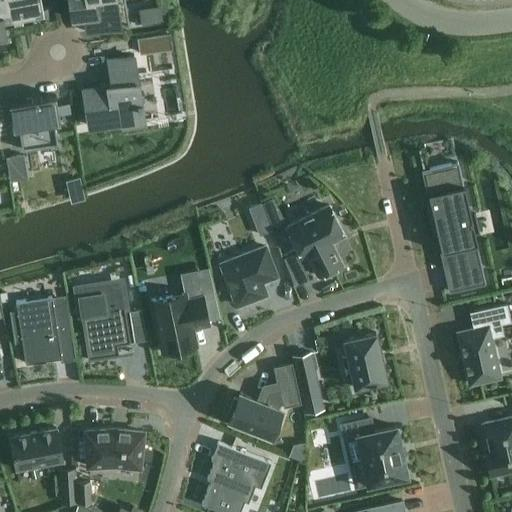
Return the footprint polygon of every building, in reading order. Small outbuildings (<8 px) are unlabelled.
[(0,0),(0,41),(6,41),(4,23),(43,17),(40,0),(0,0)] [(86,32),(119,26),(115,0),(69,0),(72,18),(84,16),(86,32)] [(141,23),(161,19),(159,6),(139,9),(141,23)] [(102,35),(80,39),(82,50),(104,46),(102,35)] [(144,120),(133,55),(108,59),(112,85),(82,90),(88,125),(104,123),(103,117),(120,114),(121,124),(144,120)] [(59,120),(55,95),(8,103),(12,127),(18,126),(22,149),(57,143),(53,121),(59,120)] [(466,244),(461,225),(458,213),(468,211),(457,162),(424,169),(420,149),(418,149),(422,169),(435,225),(444,264),(463,260),(469,285),(448,290),(448,291),(469,287),(484,283),(475,242),(466,244)] [(21,155),(5,158),(9,183),(25,180),(21,155)] [(82,188),(68,191),(71,202),(85,199),(82,188)] [(272,197),(262,202),(271,226),(283,220),(272,197)] [(341,264),(330,242),(344,235),(329,205),(286,227),(301,256),(307,253),(318,276),(341,264)] [(265,217),(254,221),(255,225),(259,235),(270,230),(268,225),(265,217)] [(265,246),(220,263),(236,305),(266,294),(261,282),(276,276),(265,246)] [(296,261),(285,265),(292,284),(303,279),(296,261)] [(183,293),(151,299),(162,352),(196,345),(192,327),(208,324),(208,319),(220,317),(211,279),(200,281),(201,289),(183,293)] [(86,357),(87,360),(90,359),(90,358),(112,355),(118,354),(117,344),(128,342),(130,342),(121,289),(120,289),(120,290),(102,292),(101,286),(77,290),(81,315),(87,357),(86,357)] [(71,335),(66,301),(52,303),(51,296),(25,300),(15,301),(15,303),(16,303),(17,309),(10,310),(9,310),(14,343),(15,342),(22,341),(25,363),(35,361),(35,362),(45,360),(61,357),(57,337),(71,335)] [(473,328),(458,332),(469,383),(499,376),(490,336),(502,333),(500,324),(510,321),(506,303),(469,311),(473,328)] [(140,309),(129,310),(133,342),(147,340),(140,309)] [(386,379),(375,332),(344,339),(355,386),(386,379)] [(309,353),(293,356),(302,395),(318,391),(309,353)] [(239,393),(229,420),(270,436),(280,409),(277,408),(279,404),(282,404),(283,407),(301,403),(292,364),(274,368),(279,389),(268,392),(264,402),(239,393)] [(387,403),(404,397),(400,386),(383,392),(387,403)] [(511,416),(483,423),(486,440),(485,440),(487,449),(484,449),(485,454),(484,455),(483,457),(483,458),(483,460),(483,462),(483,463),(484,465),(485,466),(486,468),(487,469),(489,470),(490,474),(501,472),(501,473),(511,470),(511,416)] [(340,424),(350,465),(362,462),(367,483),(406,475),(402,456),(404,456),(401,444),(399,444),(395,426),(373,431),(370,417),(340,424)] [(56,427),(10,436),(16,469),(62,460),(56,427)] [(143,431),(114,428),(85,430),(87,466),(113,464),(139,467),(143,431)] [(270,462),(217,441),(211,458),(214,460),(207,478),(211,480),(201,503),(223,511),(239,511),(244,500),(248,501),(254,485),(260,487),(270,462)] [(75,492),(74,470),(60,470),(61,493),(75,492)] [(90,501),(89,482),(77,483),(78,502),(90,501)] [(404,511),(402,500),(352,511),(351,511),(404,511)]
